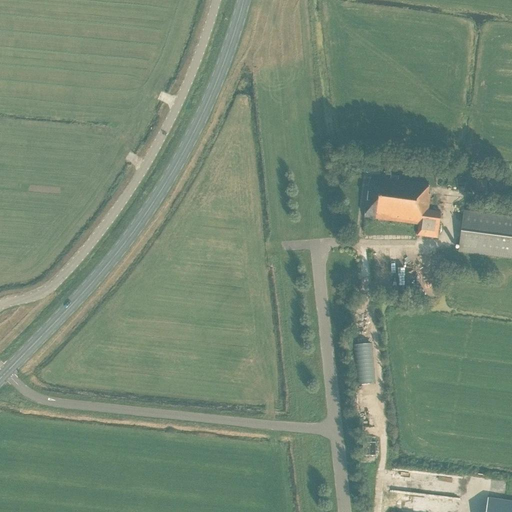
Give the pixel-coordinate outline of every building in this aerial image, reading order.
[(487,189),(503,191),(505,173),(489,172),(487,189)] [(430,194),(428,194),(429,185),(398,181),(398,176),(390,175),(390,180),(370,177),(364,218),(418,225),(417,236),(437,238),(438,228),(439,228),(441,212),(428,211),(430,194)] [(475,191),(485,191),(486,180),(476,179),(475,191)] [(511,258),(511,217),(464,211),(459,252),(511,258)] [(469,479),(416,482),(417,488),(424,488),(424,495),(470,493),(469,479)] [(461,511),(462,505),(401,498),(399,511),(404,511),(461,511)] [(511,511),(511,502),(488,499),(485,511),(511,511)]
